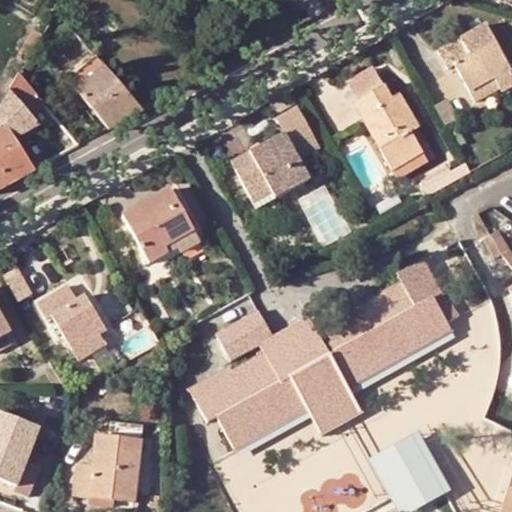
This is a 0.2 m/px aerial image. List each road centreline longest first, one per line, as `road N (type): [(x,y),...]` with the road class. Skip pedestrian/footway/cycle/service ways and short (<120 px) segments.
road 1 (tertiary): [(0,214),(386,0)]
road 2 (unknown): [(277,295),(187,360),(173,381),(246,511)]
